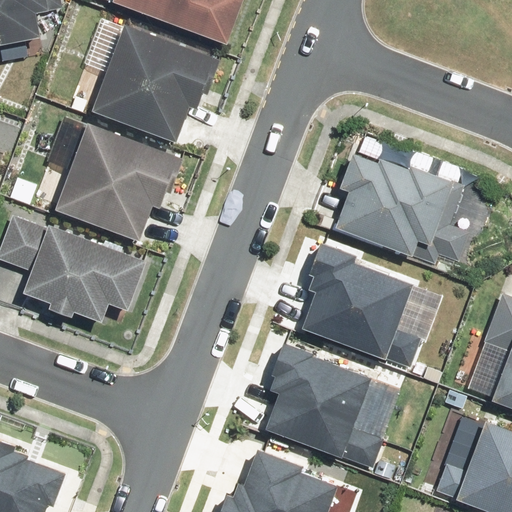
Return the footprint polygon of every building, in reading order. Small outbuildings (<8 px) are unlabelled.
[(0,0),(0,46),(46,36),(41,13),(55,10),(52,0),(0,0)] [(120,2),(232,43),(248,0),(109,0),(120,4),(120,2)] [(96,110),(181,141),(194,107),(203,110),(213,80),(217,82),(225,59),(129,24),(96,110)] [(60,209),(144,240),(157,205),(165,208),(176,179),(180,181),(189,158),(92,122),(60,209)] [(442,254),(462,262),(473,232),(453,224),(468,184),(415,164),(414,168),(384,157),(383,162),(358,152),(344,186),(353,190),(339,226),(438,264),(442,254)] [(114,303),(133,310),(152,260),(53,223),(52,227),(15,214),(0,254),(0,258),(36,272),(28,292),(56,302),(54,308),(77,316),(79,311),(107,322),(114,303)] [(307,327),(413,368),(424,338),(402,329),(420,282),(360,259),(362,255),(326,241),(313,273),(318,275),(313,288),(320,291),(307,327)] [(511,357),(496,399),(511,405),(511,294),(506,292),(487,341),(511,350),(511,357)] [(270,428),(375,468),(386,438),(358,427),(377,377),(317,355),(318,352),(289,341),(276,374),(280,375),(275,389),(284,392),(270,428)] [(449,464),(439,490),(498,511),(511,511),(511,427),(490,420),(471,472),(449,464)] [(0,511),(49,511),(53,504),(58,506),(71,472),(32,457),(34,455),(19,449),(21,444),(0,436),(0,511)] [(225,511),(332,511),(343,485),(306,471),(308,465),(262,448),(249,484),(243,482),(238,496),(232,494),(225,511)]
